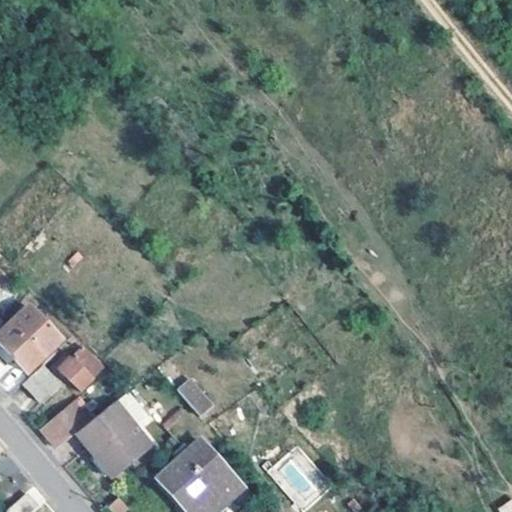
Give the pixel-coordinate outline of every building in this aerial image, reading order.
[(29,308),(0,335),(0,345),(26,373),(60,340),(29,308)] [(85,389),(108,367),(86,344),(72,357),(64,365),(85,389)] [(40,403),(62,381),(45,362),(22,384),(40,403)] [(175,391),(203,415),(215,401),(187,377),(175,391)] [(56,450),(74,435),(95,418),(79,398),(41,431),(56,450)] [(74,435),(111,478),(151,445),(115,401),(95,418),(74,435)] [(203,439),(186,453),(161,477),(191,511),(209,511),(226,497),(243,484),(232,470),(203,439)] [(243,484),(226,497),(209,511),(191,511),(161,477),(156,482),(183,511),(220,511),(231,502),(248,490),(243,484)] [(36,511),(22,497),(5,511),(36,511)] [(511,511),(511,501),(500,511),(511,511)]
